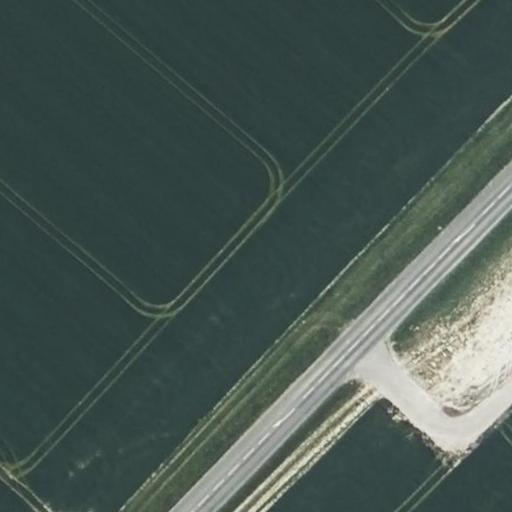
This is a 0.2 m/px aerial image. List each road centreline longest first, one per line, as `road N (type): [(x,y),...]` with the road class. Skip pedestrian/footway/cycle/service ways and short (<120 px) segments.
road 1 (track): [(511,121),(129,511)]
road 2 (secondary): [(199,511),(511,188)]
road 3 (track): [(258,511),(511,251)]
